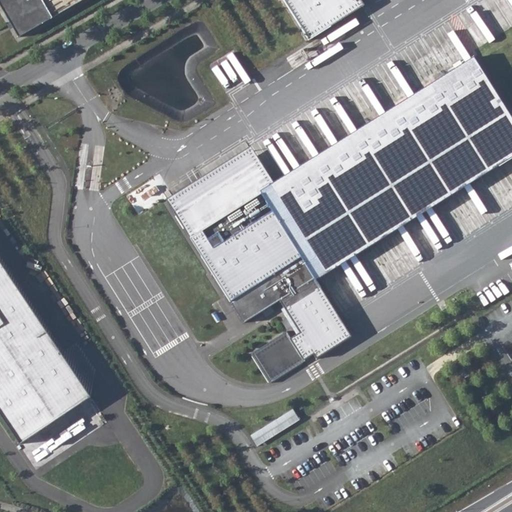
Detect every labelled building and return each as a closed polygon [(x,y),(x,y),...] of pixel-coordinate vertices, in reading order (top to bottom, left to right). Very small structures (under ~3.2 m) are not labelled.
[(0,0),(0,4),(19,37),(82,0),(0,0)] [(364,4),(361,0),(284,0),(309,39),(364,4)] [(511,152),(511,102),(478,48),(282,174),(260,138),(174,193),(252,315),(286,295),(307,326),(299,332),(311,351),(319,346),(322,350),(358,325),(324,269),(511,152)] [(0,262),(0,415),(19,444),(90,397),(0,262)] [(252,434),(259,445),(301,419),(294,409),(252,434)]
